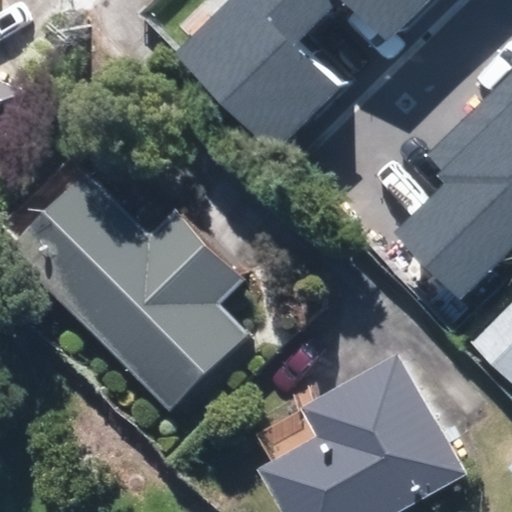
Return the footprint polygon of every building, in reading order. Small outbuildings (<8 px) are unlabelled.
[(0,0),(0,105),(13,100),(0,69),(0,23),(15,17),(8,0),(0,0)] [(421,0),(227,0),(206,21),(302,118),(421,0)] [(503,76),(465,36),(408,90),(445,130),(503,76)] [(453,308),(511,249),(511,75),(441,146),(460,164),(384,239),(453,308)] [(109,168),(26,240),(181,403),(255,332),(224,299),(256,269),(189,200),(162,225),(109,168)] [(418,350),(310,406),(326,436),(273,464),(297,511),(398,511),(480,470),(418,350)]
